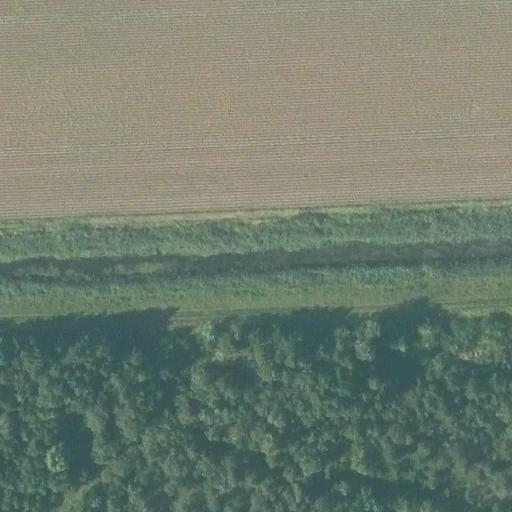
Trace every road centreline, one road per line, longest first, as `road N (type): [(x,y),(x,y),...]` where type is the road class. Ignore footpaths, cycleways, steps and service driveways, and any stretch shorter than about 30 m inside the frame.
road 1 (track): [(511,302),(0,322)]
road 2 (track): [(128,316),(183,419),(199,428),(299,480),(344,473),(478,511)]
